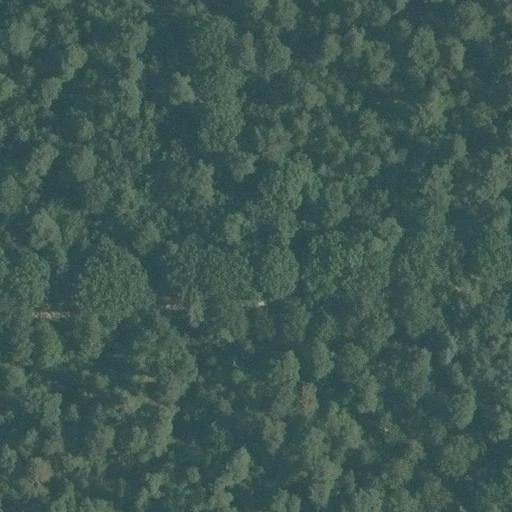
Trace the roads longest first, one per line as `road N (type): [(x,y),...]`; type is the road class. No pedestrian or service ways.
road 1 (track): [(317,294),(140,0)]
road 2 (track): [(0,308),(317,294)]
road 3 (track): [(317,294),(447,511)]
road 4 (track): [(317,294),(511,284)]
